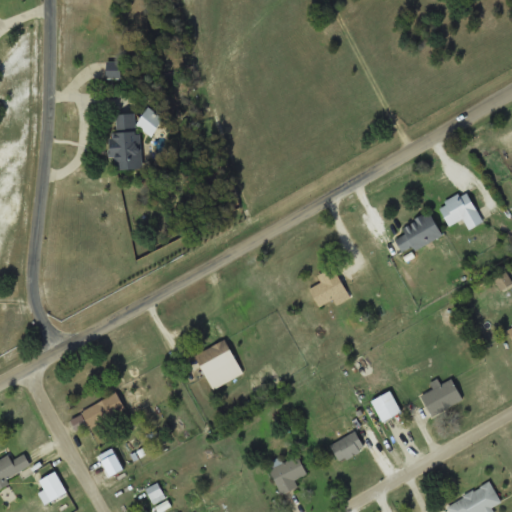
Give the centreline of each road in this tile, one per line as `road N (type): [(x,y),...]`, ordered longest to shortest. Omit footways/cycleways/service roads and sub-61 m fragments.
road 1 (residential): [(0,378),(511,98)]
road 2 (residential): [(57,350),(34,290),(50,0)]
road 3 (residential): [(337,511),(511,413)]
road 4 (residential): [(34,363),(114,511)]
